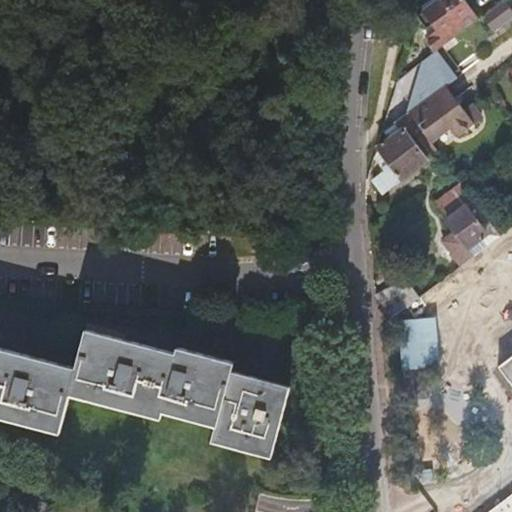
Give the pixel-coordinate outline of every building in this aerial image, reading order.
[(427,26),(432,23),(447,11),(439,0),(436,0),(418,13),(427,26)] [(459,36),(480,21),(476,14),(465,0),(439,0),(447,11),(432,23),(438,31),(427,39),(436,52),(443,47),(459,36)] [(511,19),(511,12),(505,2),(492,12),(482,19),(493,33),(511,19)] [(465,71),(479,60),(464,40),(450,50),(465,71)] [(443,47),(436,52),(455,78),(462,73),(443,47)] [(436,52),(425,60),(417,86),(416,87),(408,113),(414,109),(446,85),(455,78),(436,52)] [(414,109),(408,113),(432,144),(449,131),(455,139),(474,125),(446,85),(414,109)] [(408,113),(381,133),(374,158),(384,172),(374,180),(383,192),(438,152),(432,144),(408,113)] [(464,187),(462,184),(438,203),(449,219),(448,220),(456,232),(443,243),(463,269),(477,259),(470,249),(487,237),(479,227),(489,220),(464,187)] [(487,237),(496,231),(489,220),(479,227),(487,237)] [(378,298),(393,321),(431,294),(422,281),(416,282),(378,298)] [(442,317),(403,322),(406,366),(446,363),(442,317)] [(0,414),(58,431),(70,393),(159,417),(161,411),(214,426),(211,439),(270,455),(288,386),(254,377),(229,371),(231,363),(176,348),(175,354),(86,331),(75,369),(0,348),(0,414)] [(511,511),(511,359),(502,366),(511,379),(511,498),(493,511),(511,511)]
